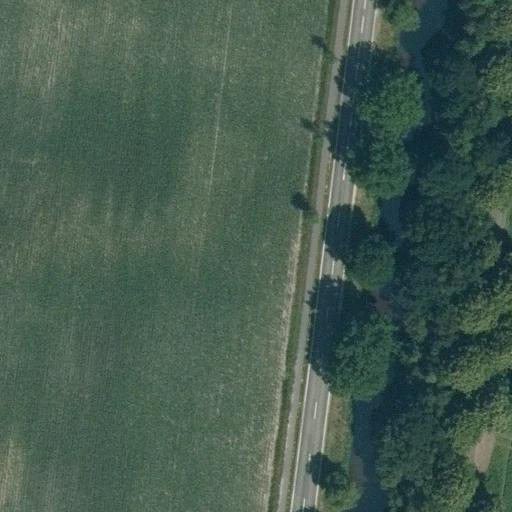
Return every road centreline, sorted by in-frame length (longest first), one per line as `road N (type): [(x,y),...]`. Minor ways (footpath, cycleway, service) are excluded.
road 1 (tertiary): [(304,511),(364,0)]
road 2 (unclassified): [(459,511),(511,116)]
